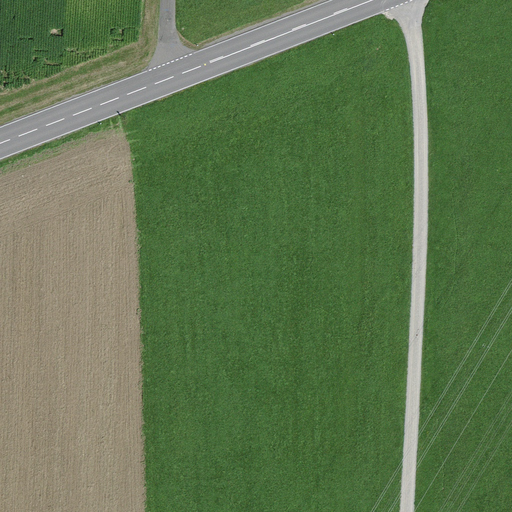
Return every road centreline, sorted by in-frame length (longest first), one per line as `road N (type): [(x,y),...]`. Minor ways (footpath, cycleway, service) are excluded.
road 1 (track): [(399,511),(415,0)]
road 2 (primary): [(351,0),(266,24),(0,131)]
